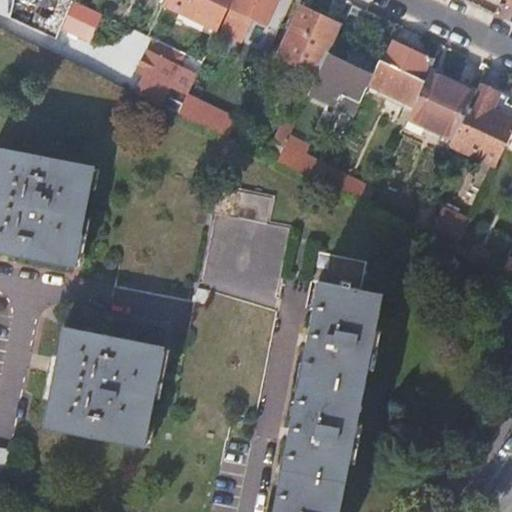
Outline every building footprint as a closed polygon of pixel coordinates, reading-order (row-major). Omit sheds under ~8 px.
[(66,0),(12,0),(9,18),(55,39),(58,32),(65,34),(67,30),(88,40),(100,16),(66,0)] [(165,0),(162,8),(194,22),(196,18),(220,28),(232,0),(165,0)] [(237,0),(232,12),(267,28),(280,0),(237,0)] [(277,60),(318,79),(326,61),(341,30),(300,11),(277,60)] [(380,63),(372,81),(369,86),(414,108),(435,63),(395,45),(385,66),(380,63)] [(160,47),(154,60),(175,70),(181,57),(160,47)] [(178,72),(175,70),(154,60),(146,57),(137,75),(145,79),(135,97),(160,109),(178,72)] [(308,100),(354,120),(369,86),(372,81),(326,61),(318,79),(308,100)] [(428,108),(457,122),(475,84),(445,71),(428,108)] [(452,146),(497,169),(511,135),(511,119),(504,116),(511,99),(481,84),(452,146)] [(169,101),(164,111),(178,117),(183,108),(169,101)] [(228,141),(234,130),(183,107),(183,108),(178,117),(228,141)] [(274,146),(234,128),(234,130),(228,141),(278,165),(297,125),(286,121),(277,139),(274,146)] [(277,139),(238,121),(234,128),(274,146),(277,139)] [(0,256),(74,270),(94,169),(0,152),(0,256)] [(374,194),(329,173),(323,187),(325,188),(368,208),(374,194)] [(243,191),(241,219),(260,221),(259,237),(286,239),(288,224),(270,222),(272,193),(243,191)] [(443,212),(430,238),(459,252),(471,224),(443,212)] [(511,268),(507,266),(503,273),(509,277),(511,277),(511,268)] [(341,290),(317,285),(289,430),(295,438),(293,444),(288,437),(273,511),(338,511),(382,297),(351,291),(351,286),(342,285),(341,290)] [(44,431),(143,450),(164,350),(63,330),(44,431)] [(0,470),(7,472),(11,454),(0,451),(0,470)]
